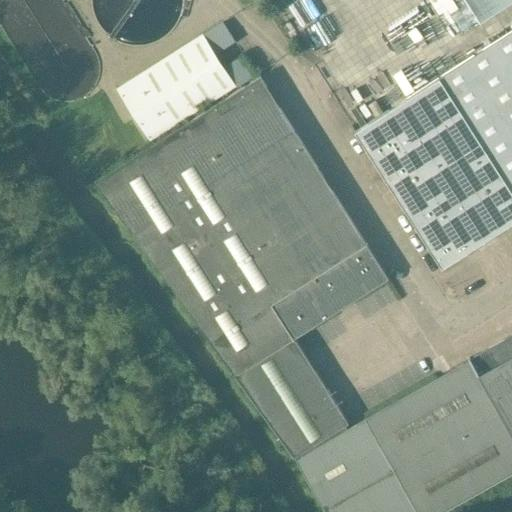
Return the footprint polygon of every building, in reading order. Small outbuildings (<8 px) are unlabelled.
[(448,0),(430,0),(437,15),(452,9),(448,0)] [(511,0),(463,0),(478,23),(511,0)] [(443,268),(511,223),(511,33),(356,132),(443,268)] [(149,139),(234,86),(202,35),(117,89),(149,139)] [(348,428),(346,425),(350,422),(294,338),(388,280),(259,78),(95,182),(211,342),(236,376),(236,377),(295,456),(326,511),(440,511),(511,472),(511,336),(366,418),(348,428)]
